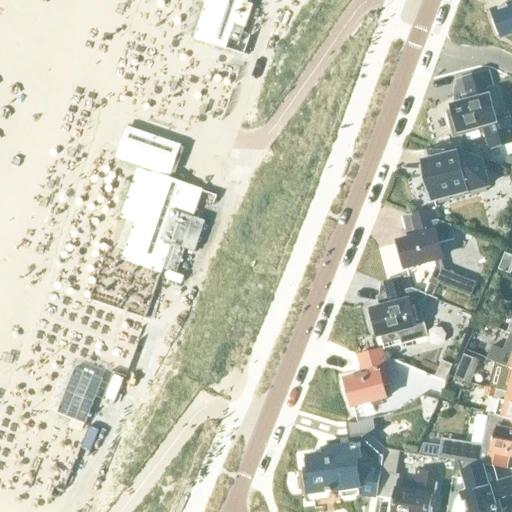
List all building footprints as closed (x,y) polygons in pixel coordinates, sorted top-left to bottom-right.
[(243,0),(199,0),(208,3),(194,42),(228,53),(236,27),(246,31),(254,7),(243,3),(243,0)] [(504,38),(511,34),(511,3),(493,11),(504,38)] [(489,72),(463,79),(455,81),(455,106),(453,107),(459,132),(483,126),(489,148),(511,142),(511,132),(507,115),(494,118),(485,87),(492,85),(492,84),(496,82),(495,76),(490,77),(489,72)] [(135,218),(123,256),(164,270),(174,241),(183,244),(202,189),(168,178),(179,145),(125,126),(116,153),(140,162),(122,214),(135,218)] [(461,140),(429,148),(435,172),(427,174),(434,199),(487,185),(480,159),(465,153),(461,140)] [(436,208),(434,208),(403,217),(409,240),(400,242),(407,268),(435,261),(436,266),(426,293),(433,297),(438,286),(439,284),(471,296),(477,282),(445,270),(441,259),(437,244),(456,239),(452,225),(439,220),(436,208)] [(511,255),(506,253),(499,270),(509,274),(511,266),(511,255)] [(407,276),(384,282),(389,300),(379,302),(381,310),(372,312),(379,336),(381,335),(385,349),(417,340),(413,327),(414,327),(407,303),(416,301),(418,302),(422,292),(413,288),(411,289),(407,276)] [(511,333),(504,349),(493,344),(487,360),(498,364),(509,368),(509,369),(511,370),(511,333)] [(382,350),(361,356),(359,357),(364,374),(346,379),(353,407),(387,398),(383,386),(391,384),(382,350)] [(464,354),(454,378),(465,381),(474,358),(464,354)] [(442,360),(436,376),(446,381),(453,365),(442,360)] [(511,382),(489,376),(486,389),(511,395),(511,382)] [(511,395),(486,389),(484,396),(500,400),(495,416),(511,420),(511,395)] [(459,445),(456,460),(506,468),(508,456),(511,457),(511,420),(495,416),(493,427),(496,428),(494,437),(486,436),(483,450),(459,445)] [(370,434),(359,445),(383,466),(385,448),(373,436),(370,434)] [(328,491),(328,493),(362,488),(379,491),(382,472),(382,469),(372,467),(372,462),(358,464),(355,445),(351,445),(324,449),(324,454),(308,457),(310,470),(306,470),(309,494),(328,491)] [(506,469),(506,468),(456,460),(453,477),(463,478),(467,492),(461,494),(466,511),(495,511),(494,508),(497,506),(495,500),(511,494),(511,478),(492,484),(495,467),(506,469)] [(429,511),(436,474),(417,471),(415,482),(399,479),(400,474),(382,472),(379,491),(378,497),(395,500),(393,511),(429,511)]
